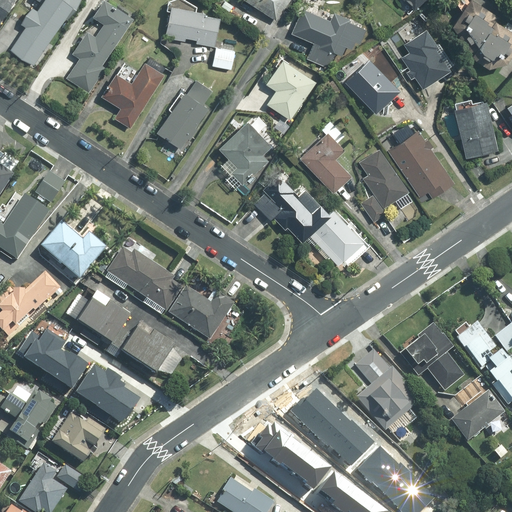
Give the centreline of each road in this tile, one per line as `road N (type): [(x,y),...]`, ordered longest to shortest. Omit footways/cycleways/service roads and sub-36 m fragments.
road 1 (residential): [(335,327),(0,100)]
road 2 (tertiary): [(335,327),(149,455),(110,511)]
road 3 (tertiary): [(511,205),(335,327)]
